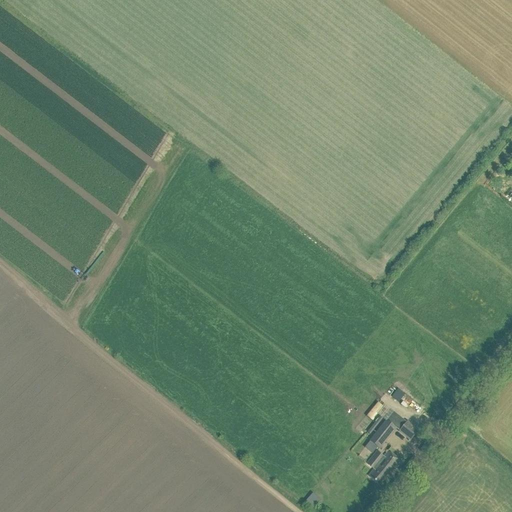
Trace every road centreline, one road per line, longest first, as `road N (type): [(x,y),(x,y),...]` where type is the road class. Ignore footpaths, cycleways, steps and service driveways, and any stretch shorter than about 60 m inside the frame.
road 1 (track): [(28,292),(297,511)]
road 2 (unclassified): [(377,511),(511,350)]
